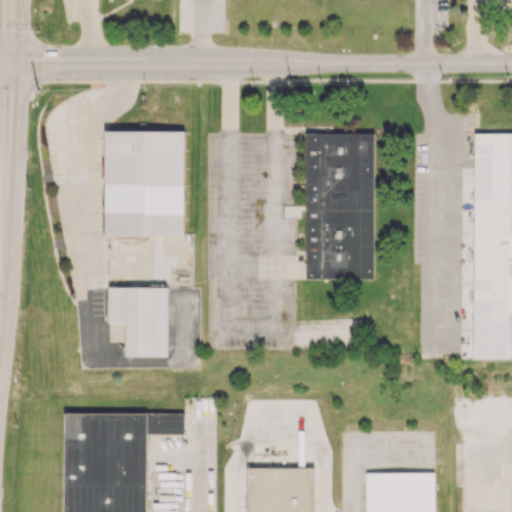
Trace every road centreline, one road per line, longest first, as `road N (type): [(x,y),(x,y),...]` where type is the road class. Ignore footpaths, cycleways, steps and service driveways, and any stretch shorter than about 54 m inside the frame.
road 1 (secondary): [(511,63),(17,63)]
road 2 (secondary): [(0,384),(17,63)]
